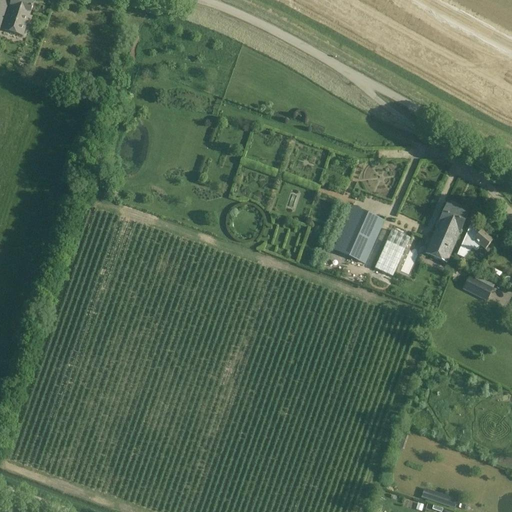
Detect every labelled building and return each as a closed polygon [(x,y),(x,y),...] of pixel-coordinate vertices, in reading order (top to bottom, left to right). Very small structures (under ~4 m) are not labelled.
[(0,0),(0,27),(9,0),(0,0)] [(33,4),(21,0),(12,0),(2,31),(22,37),(33,4)] [(264,171),(265,164),(242,161),(241,168),(264,171)] [(468,215),(447,205),(424,256),(445,265),(468,215)] [(385,222),(354,208),(334,252),(365,266),(385,222)] [(478,235),(472,230),(467,236),(485,251),(493,242),(481,232),(478,235)] [(391,231),(374,270),(392,278),(409,239),(391,231)] [(464,240),(455,256),(462,259),(470,244),(464,240)] [(511,259),(508,256),(503,263),(511,270),(511,259)] [(469,277),(463,290),(487,302),(493,290),(492,289),(469,277)]
